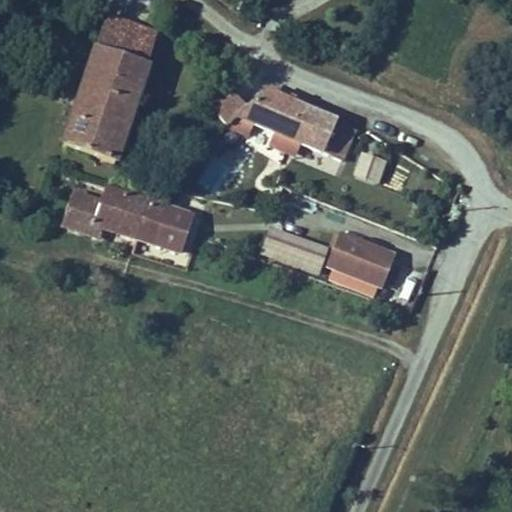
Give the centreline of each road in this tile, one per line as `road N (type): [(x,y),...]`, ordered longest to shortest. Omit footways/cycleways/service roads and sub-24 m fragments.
road 1 (unclassified): [(495,202),(363,511)]
road 2 (unclassified): [(275,52),(462,137),(490,176),(495,202)]
